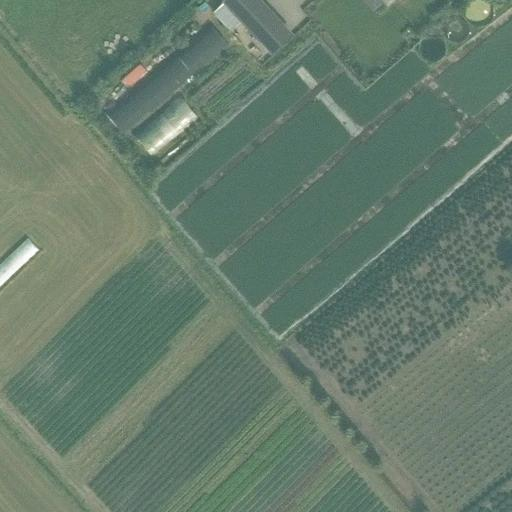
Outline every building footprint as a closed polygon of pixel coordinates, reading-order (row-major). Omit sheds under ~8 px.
[(256,0),(227,0),(224,3),(261,42),(279,25),(256,0)] [(271,0),(279,10),(293,0),(271,0)] [(493,22),(493,7),(478,7),(478,21),(493,22)] [(330,84),(377,42),(363,25),(315,67),(330,84)] [(251,155),(286,133),(295,147),(309,138),(294,114),(300,110),(292,96),(236,131),(251,155)] [(137,147),(155,168),(196,132),(178,111),(137,147)]
